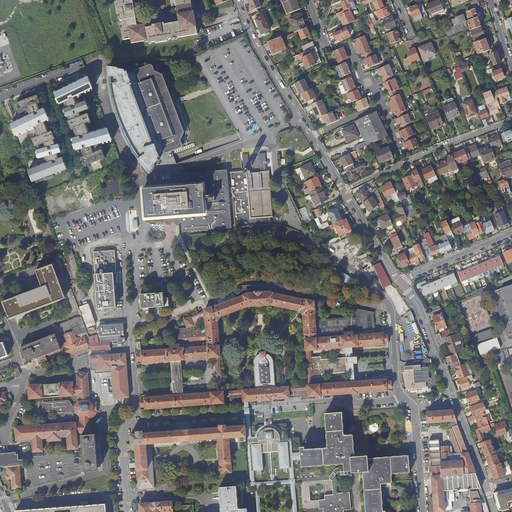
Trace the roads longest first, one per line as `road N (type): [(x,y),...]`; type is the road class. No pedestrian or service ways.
road 1 (residential): [(129,421),(402,398)]
road 2 (residential): [(487,489),(423,316),(400,282)]
road 3 (residential): [(511,121),(343,190)]
road 4 (unknown): [(133,371),(200,366),(206,377),(200,387),(134,390)]
road 5 (residential): [(402,398),(390,309),(324,296)]
road 6 (residential): [(309,135),(235,0)]
road 7 (residential): [(400,282),(511,235)]
road 8 (residential): [(423,511),(415,412),(402,398)]
